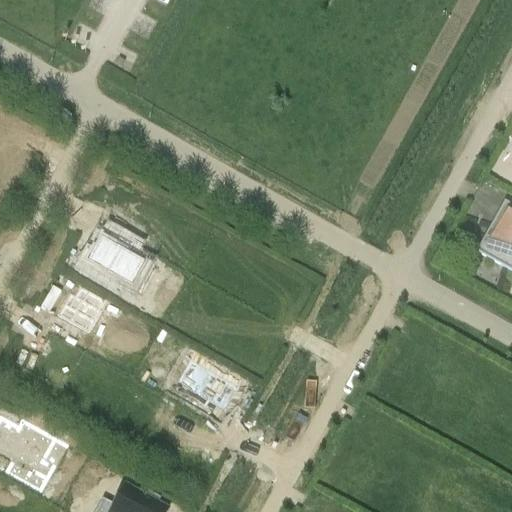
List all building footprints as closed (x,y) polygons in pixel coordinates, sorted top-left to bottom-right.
[(511,207),(504,203),(476,253),(511,273),(511,207)] [(100,240),(91,256),(87,264),(90,266),(88,271),(117,287),(120,283),(142,295),(155,271),(129,256),(134,248),(110,234),(105,243),(100,240)] [(70,294),(57,317),(89,334),(101,312),(100,311),(105,301),(80,287),(75,297),(70,294)] [(246,310),(224,298),(215,314),(225,319),(216,337),(250,356),(249,357),(254,360),(256,357),(255,356),(268,334),(241,319),(246,310)] [(238,387),(189,359),(176,382),(225,410),(238,387)] [(208,436),(159,408),(146,431),(195,459),(208,436)] [(59,442),(26,423),(25,425),(22,430),(4,420),(0,427),(0,454),(17,464),(11,475),(10,474),(9,476),(43,496),(58,470),(46,464),(55,449),(59,442)] [(167,511),(168,511),(156,505),(159,501),(143,492),(141,497),(124,487),(113,507),(102,501),(96,511),(167,511)]
